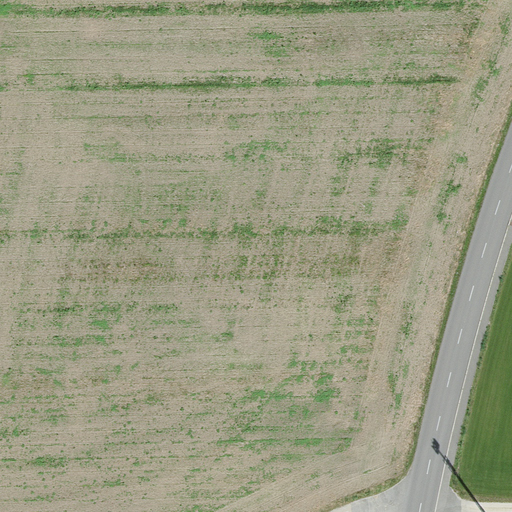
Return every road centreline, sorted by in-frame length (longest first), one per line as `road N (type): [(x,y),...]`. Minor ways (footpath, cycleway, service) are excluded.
road 1 (residential): [(419,511),(464,311),(511,164)]
road 2 (track): [(355,511),(421,503),(511,510)]
